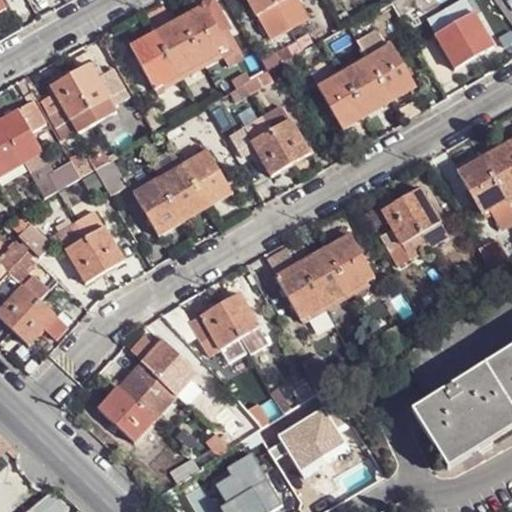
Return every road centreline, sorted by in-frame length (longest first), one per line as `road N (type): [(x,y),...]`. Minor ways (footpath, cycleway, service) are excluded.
road 1 (residential): [(511,91),(145,304),(23,421)]
road 2 (residential): [(436,502),(394,414),(406,378),(511,315)]
road 3 (residential): [(0,73),(131,0)]
road 4 (residential): [(23,421),(113,511)]
